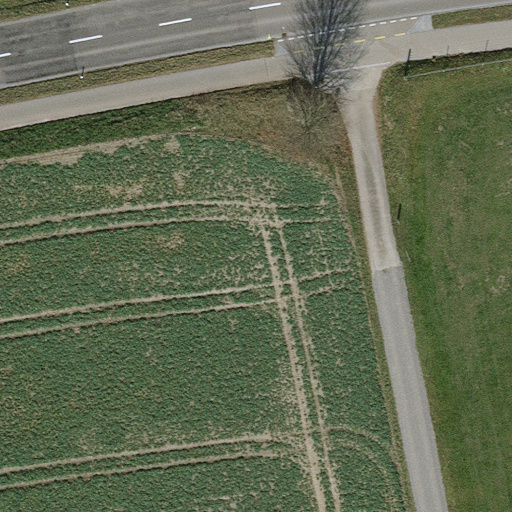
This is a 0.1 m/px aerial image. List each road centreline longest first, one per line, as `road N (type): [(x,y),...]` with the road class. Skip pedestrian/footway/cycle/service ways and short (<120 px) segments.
road 1 (track): [(338,0),(433,511)]
road 2 (tertiary): [(299,0),(0,56)]
